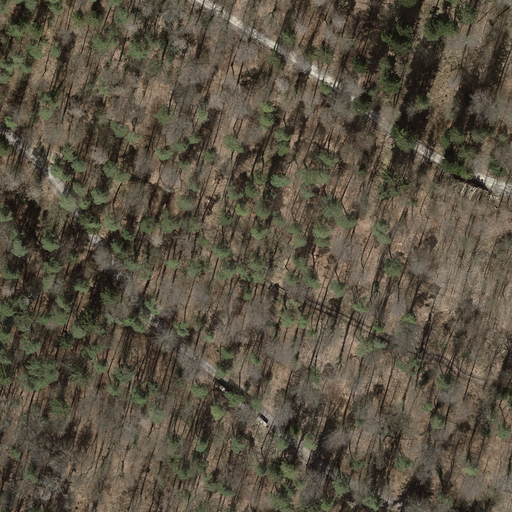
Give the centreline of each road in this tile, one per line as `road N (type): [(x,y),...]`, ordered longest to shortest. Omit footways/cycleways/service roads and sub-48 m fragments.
road 1 (track): [(423,511),(334,474),(181,346),(138,300),(52,174),(0,125)]
road 2 (track): [(511,189),(430,156),(203,0)]
